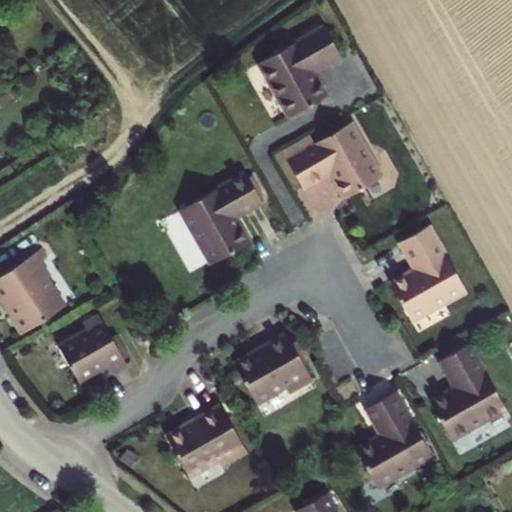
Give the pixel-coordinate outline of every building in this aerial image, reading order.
[(329,102),(317,84),(314,86),(310,80),(314,78),(341,63),(324,34),(261,70),(291,124),(329,102)] [(302,196),(329,181),(334,178),(338,184),(333,187),(343,206),(381,185),(349,131),(286,167),(302,196)] [(329,181),(333,187),(338,184),(334,178),(329,181)] [(233,227),(237,224),(264,209),(247,180),(183,216),(214,269),(251,248),(241,230),(236,232),(233,227)] [(236,232),(241,230),(237,224),(233,227),(236,232)] [(410,285),(407,281),(390,291),(412,329),(465,299),(429,233),(399,250),(414,277),(416,281),(410,285)] [(42,250),(36,254),(41,262),(48,258),(42,250)] [(36,254),(0,277),(0,292),(8,305),(12,302),(18,311),(14,314),(10,317),(22,335),(65,307),(47,279),(51,276),(41,262),(36,254)] [(410,285),(416,281),(414,277),(407,281),(410,285)] [(12,302),(8,305),(14,314),(18,311),(12,302)] [(128,369),(100,321),(85,329),(88,335),(60,350),(80,385),(107,370),(113,378),(128,369)] [(255,363),(252,359),(235,369),(257,409),(285,394),(287,399),(311,386),(286,341),(262,354),(265,358),(255,363)] [(452,393),(454,397),(448,401),(446,396),(427,407),(448,445),(501,414),(466,350),(437,365),(452,393)] [(265,358),(262,354),(252,359),(255,363),(265,358)] [(376,448),(373,443),(356,453),(377,491),(431,461),(394,396),(364,412),(380,440),(383,445),(376,448)] [(188,436),(184,431),(166,441),(189,480),(218,464),(221,469),(246,455),(221,412),(196,426),(199,430),(188,436)] [(199,430),(196,426),(184,431),(188,436),(199,430)] [(376,448),(383,445),(380,440),(373,443),(376,448)] [(332,511),(325,498),(298,511),(332,511)]
